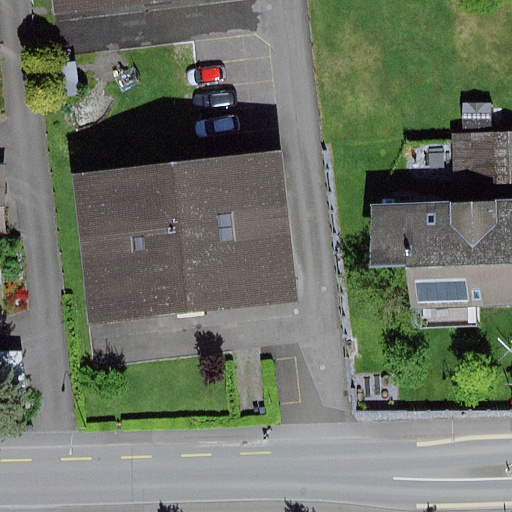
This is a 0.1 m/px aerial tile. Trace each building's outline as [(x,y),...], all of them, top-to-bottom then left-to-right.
[(62,0),(64,13),(191,0),(62,0)] [(511,134),(456,135),(457,185),(511,184),(511,134)] [(290,156),(81,179),(98,324),(306,300),(290,156)] [(12,167),(0,166),(0,233),(10,234),(12,167)] [(511,199),(384,205),(386,267),(428,266),(430,308),(511,304),(511,199)] [(27,353),(0,354),(0,390),(32,392),(27,353)]
